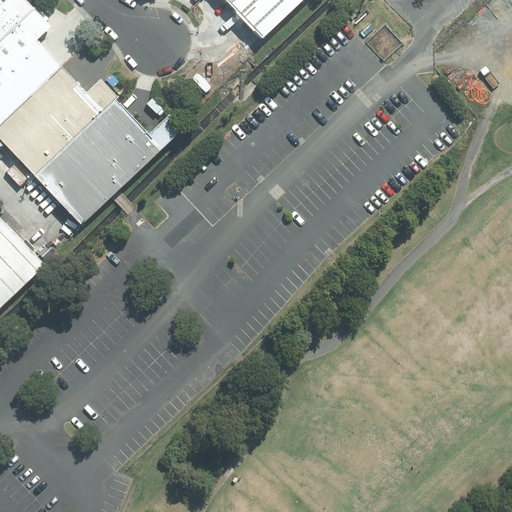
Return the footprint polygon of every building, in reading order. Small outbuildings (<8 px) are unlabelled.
[(0,125),(58,72),(33,44),(47,30),(18,0),(5,0),(0,5),(0,125)] [(219,0),(256,40),(300,0),(219,0)] [(369,24),(359,33),(363,37),(374,28),(369,24)] [(0,146),(29,179),(112,103),(114,102),(97,83),(81,97),(58,72),(0,125),(0,146)] [(29,179),(75,228),(79,224),(81,225),(179,135),(164,119),(144,137),(112,103),(29,179)] [(0,226),(0,314),(44,273),(0,226)]
